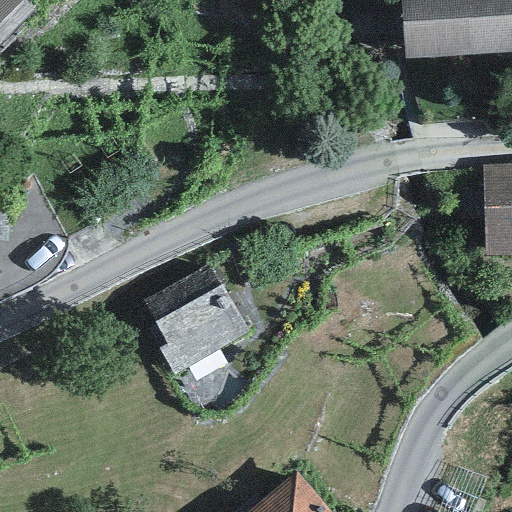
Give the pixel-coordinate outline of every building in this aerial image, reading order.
[(0,0),(0,18),(15,0),(0,0)] [(511,0),(400,0),(405,71),(511,62),(511,0)] [(511,189),(479,189),(478,260),(511,260),(511,189)] [(213,269),(127,313),(163,381),(248,337),(213,269)] [(312,511),(285,479),(243,511),(312,511)]
